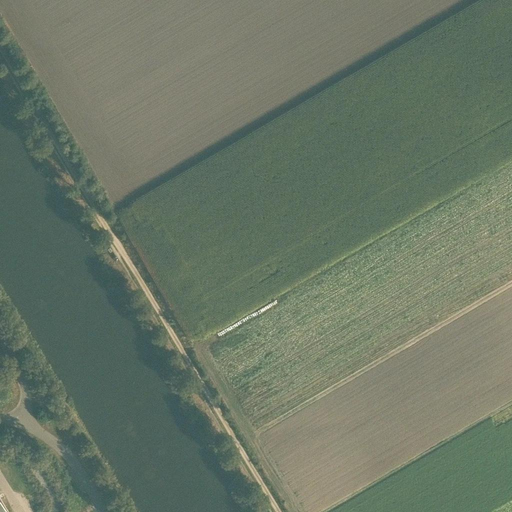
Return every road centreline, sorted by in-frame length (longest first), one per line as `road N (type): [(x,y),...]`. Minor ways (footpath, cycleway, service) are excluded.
road 1 (track): [(0,47),(276,511)]
road 2 (unclassified): [(106,511),(76,461),(27,422)]
